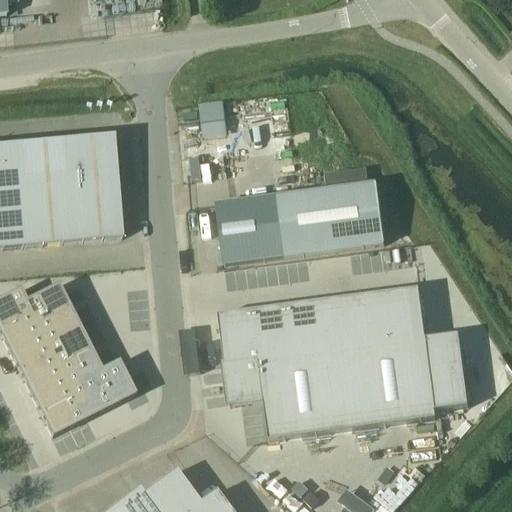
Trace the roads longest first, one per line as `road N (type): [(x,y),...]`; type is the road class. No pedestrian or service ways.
road 1 (unclassified): [(0,510),(175,421),(145,48)]
road 2 (unclassified): [(145,48),(332,20),(371,0)]
road 3 (unclassified): [(0,67),(145,48)]
road 4 (unclassified): [(511,105),(415,0)]
